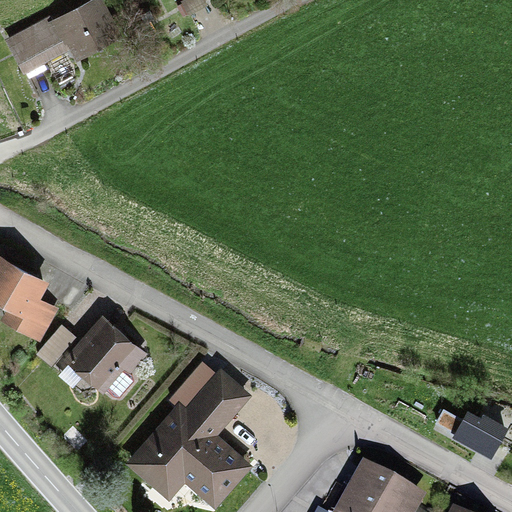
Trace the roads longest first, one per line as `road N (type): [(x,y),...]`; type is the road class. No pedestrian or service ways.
road 1 (residential): [(344,412),(0,218)]
road 2 (residential): [(0,155),(299,0)]
road 3 (residential): [(511,506),(344,412)]
road 4 (residential): [(344,412),(259,511)]
